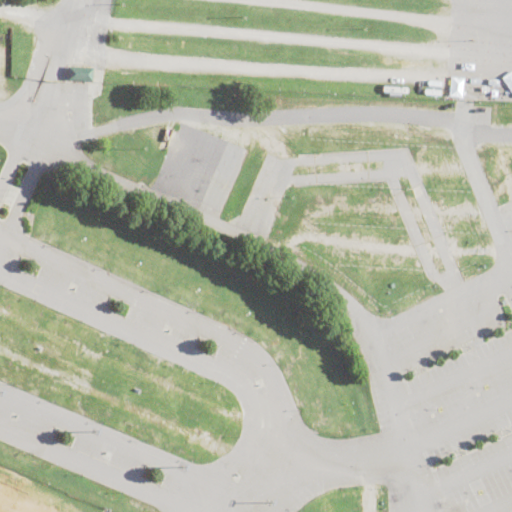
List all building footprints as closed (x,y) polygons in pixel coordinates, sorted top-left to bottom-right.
[(89,68),(89,79),(65,79),(65,68),(89,68)] [(474,109),(474,100),(455,99),(454,112),(473,113),(472,122),(492,123),(492,110),(474,109)] [(298,405),(328,395),(317,365),(309,367),(308,363),(286,371),(298,405)] [(380,435),(394,432),(385,395),(371,399),(380,435)] [(187,432),(199,447),(219,431),(207,416),(187,432)]
